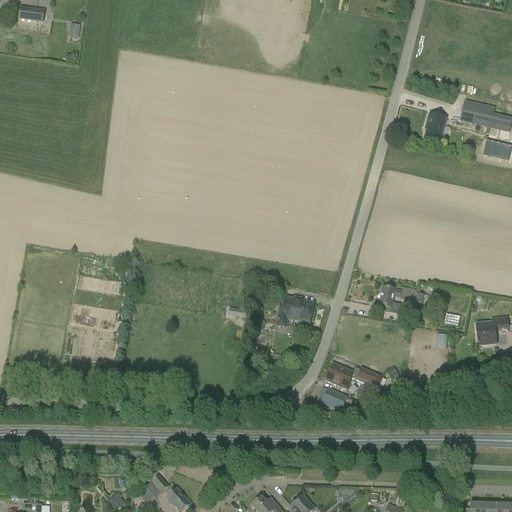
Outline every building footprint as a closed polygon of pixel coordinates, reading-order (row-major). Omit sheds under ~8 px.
[(20,9),(18,21),(42,24),(44,12),(20,9)] [(511,120),(494,116),(495,110),(464,102),(460,122),(509,134),(511,122),(511,120)] [(424,140),(440,144),(446,120),(429,115),(426,126),(427,126),(424,140)] [(486,142),(483,157),(508,163),(511,148),(486,142)] [(286,296),(287,289),(277,287),(276,294),(286,296)] [(401,292),(394,291),(382,289),(379,308),(383,308),(383,314),(398,316),(400,306),(392,304),(393,298),(415,302),(415,305),(429,307),(430,297),(416,295),(417,291),(402,289),(401,292)] [(286,329),(288,320),(309,324),(313,305),(285,299),(283,308),(279,307),(275,327),(286,329)] [(229,307),(229,317),(247,317),(247,308),(229,307)] [(447,316),(446,322),(456,324),(458,318),(447,316)] [(491,320),(491,323),(475,325),(477,348),(496,346),(495,335),(509,333),(507,318),(491,320)] [(437,348),(447,348),(447,335),(438,335),(437,348)] [(347,392),(352,380),(368,387),(369,385),(379,389),(384,379),(361,369),(360,371),(355,369),(353,374),(332,365),(325,382),(347,392)] [(385,374),(390,381),(398,375),(393,368),(385,374)] [(327,391),(322,404),(341,412),(347,399),(327,391)] [(166,485),(159,477),(157,479),(140,493),(140,497),(147,506),(169,488),(166,485)] [(189,509),(189,507),(191,506),(177,490),(166,499),(177,511),(183,511),(185,510),(187,511),(189,509)] [(117,494),(109,501),(116,510),(125,503),(117,494)] [(291,511),(312,511),(314,510),(303,497),(291,508),(293,510),(291,511)] [(255,511),(281,511),(271,500),(266,504),(262,499),(261,499),(260,498),(258,498),(255,501),(255,503),(256,504),(251,507),(255,511)]
